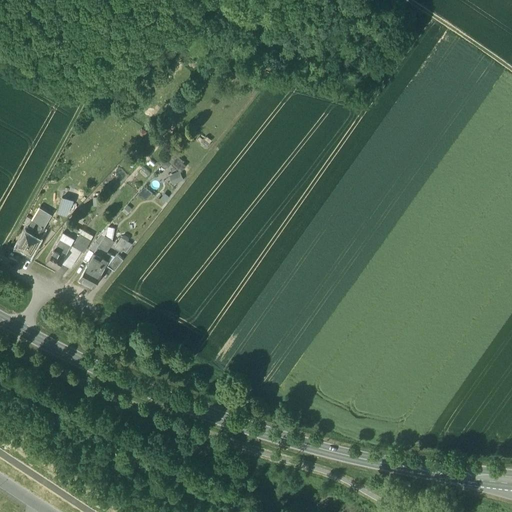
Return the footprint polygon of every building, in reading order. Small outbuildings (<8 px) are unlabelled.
[(179,172),(169,178),(173,184),(183,179),(179,172)] [(51,217),(38,209),(32,219),(36,221),(39,223),(45,227),(51,217)] [(31,219),(25,229),(26,229),(31,232),(33,230),(31,229),(36,221),(32,219),(31,219)] [(45,227),(39,223),(36,229),(42,233),(45,227)] [(31,232),(26,229),(18,243),(31,251),(33,249),(37,242),(39,237),(31,232)] [(67,234),(62,232),(59,238),(64,240),(65,239),(67,234)] [(73,238),(67,234),(65,239),(71,243),(73,238)] [(105,235),(97,246),(94,251),(108,259),(111,254),(106,251),(113,241),(105,235)] [(128,241),(121,237),(115,247),(121,251),(128,241)] [(64,240),(59,238),(55,245),(60,248),(64,240)] [(60,248),(55,245),(47,259),(58,266),(66,251),(60,248)] [(108,259),(94,251),(87,264),(101,272),(108,259)] [(117,253),(108,265),(114,269),(123,258),(117,253)] [(101,272),(87,264),(80,278),(94,286),(101,272)]
